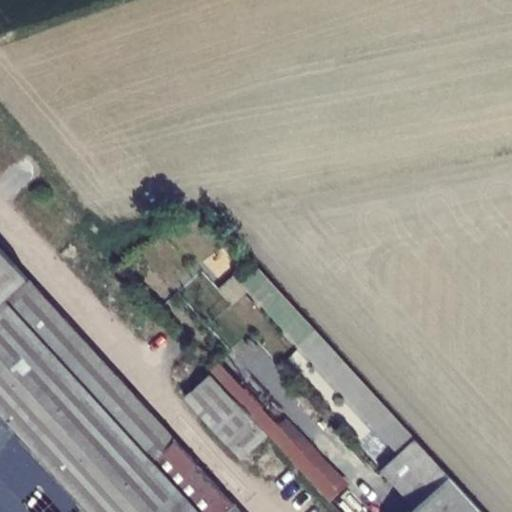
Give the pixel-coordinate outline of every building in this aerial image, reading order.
[(240,511),(0,248),(0,511),(240,511)] [(381,470),(409,501),(444,469),(260,269),(242,285),(398,455),(381,470)] [(375,511),(231,353),(210,372),(338,511),(375,511)] [(352,422),(350,423),(333,404),(340,397),(311,366),(300,376),(355,434),(360,430),(352,422)] [(211,376),(185,399),(240,460),(266,437),(211,376)] [(416,508),(413,511),(483,511),(444,469),(409,501),(416,508)]
